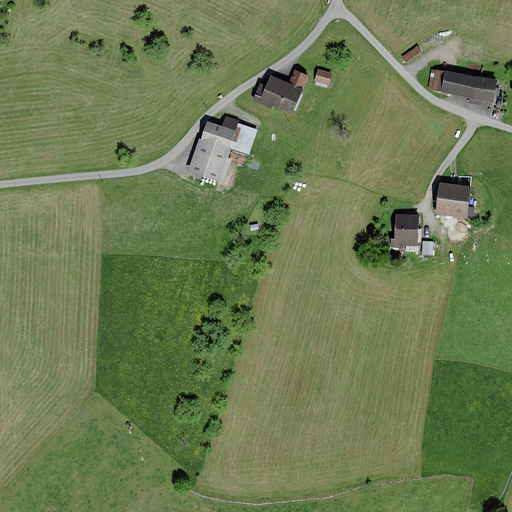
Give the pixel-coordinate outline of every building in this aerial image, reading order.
[(418,46),(402,57),(406,62),(422,51),(418,46)] [(497,80),(435,68),(431,91),(469,98),(468,104),(481,107),(482,101),(492,103),(494,95),(498,96),(499,88),(495,88),(497,80)] [(290,83),(271,75),(266,86),(260,83),(252,101),(272,109),(273,106),(292,114),(308,76),(295,70),(290,83)] [(333,77),(317,72),(313,84),(329,89),(333,77)] [(222,130),(208,125),(191,170),(223,182),(231,160),(226,158),(230,147),(249,155),(258,131),(226,119),(222,130)] [(471,187),(440,183),(436,214),(466,218),(466,216),(474,217),(475,207),(468,207),(471,187)] [(420,215),(395,214),(394,239),(391,239),(390,248),(403,249),(403,246),(418,246),(420,215)] [(432,242),(423,241),(422,255),(432,255),(432,242)]
